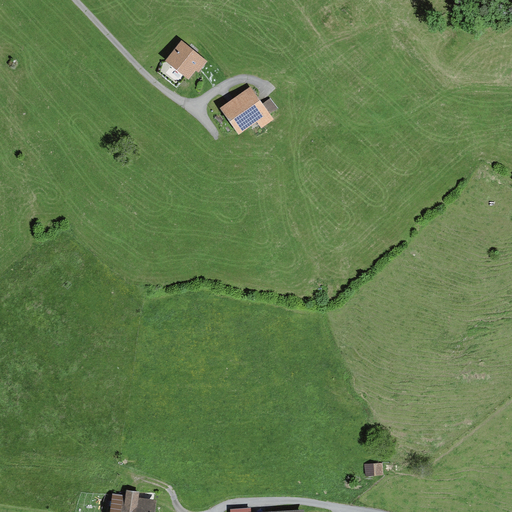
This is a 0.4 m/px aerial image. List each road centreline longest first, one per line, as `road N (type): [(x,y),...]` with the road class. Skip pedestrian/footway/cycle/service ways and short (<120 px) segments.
road 1 (track): [(75,0),(216,134)]
road 2 (track): [(362,511),(301,501),(218,511)]
